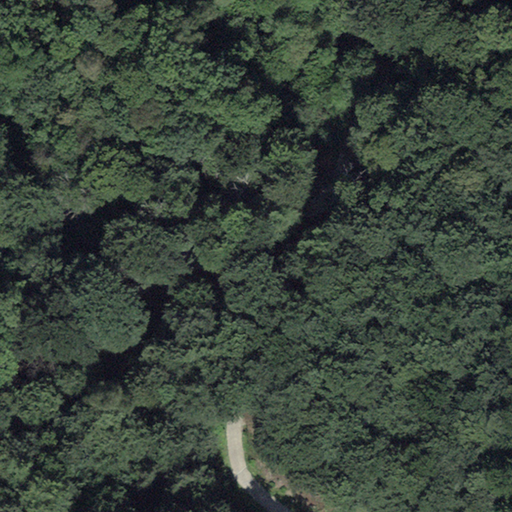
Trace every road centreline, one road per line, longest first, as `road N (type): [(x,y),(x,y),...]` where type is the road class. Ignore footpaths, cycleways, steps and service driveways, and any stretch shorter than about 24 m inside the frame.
road 1 (track): [(0,374),(62,354),(160,277),(198,233),(233,290),(230,423),(245,472),(282,511)]
road 2 (track): [(198,233),(319,163),(459,0)]
